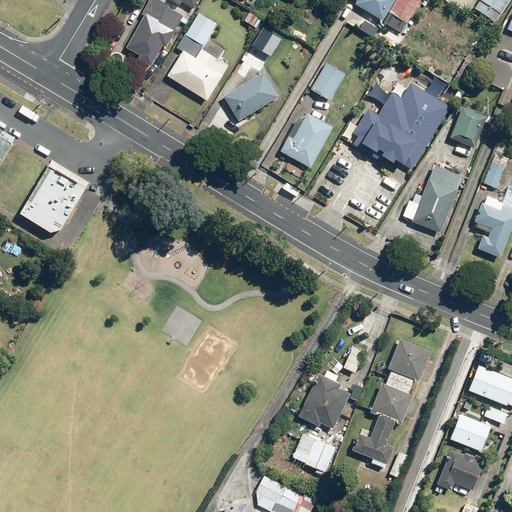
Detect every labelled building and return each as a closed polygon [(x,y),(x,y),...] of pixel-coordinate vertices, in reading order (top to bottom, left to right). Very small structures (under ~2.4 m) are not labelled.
[(169,7),(156,0),(148,0),(142,13),(144,14),(124,48),(138,56),(136,59),(149,67),(161,46),(165,48),(174,32),(174,31),(182,17),(167,9),(169,7)] [(198,0),(168,0),(178,6),(180,2),(193,9),(198,0)] [(394,0),(352,0),(356,2),(354,5),(381,22),(394,0)] [(406,24),(420,0),(396,0),(396,1),(388,13),(406,24)] [(510,0),(479,0),(473,10),(496,24),(510,0)] [(205,40),(215,25),(197,14),(176,48),(182,51),(166,77),(205,101),(227,67),(217,61),(223,51),(205,40)] [(361,21),(357,28),(371,36),(375,29),(361,21)] [(399,40),(393,36),(389,43),(395,47),(396,45),(399,46),(400,44),(398,42),(399,40)] [(252,47),(241,63),(260,73),(269,57),(252,47)] [(329,101),(344,75),(326,64),(310,90),(329,101)] [(390,72),(381,67),(375,77),(384,82),(390,72)] [(222,98),(238,123),(278,97),(263,73),(222,98)] [(411,170),(449,108),(409,84),(400,99),(391,93),(377,115),(367,109),(352,134),(357,137),(352,145),(359,150),(361,147),(374,154),(376,151),(382,154),(379,158),(391,164),(393,161),(401,166),(402,165),(411,170)] [(487,117),(462,107),(449,140),(473,150),(487,117)] [(309,169),(331,129),(306,115),(292,140),(287,138),(279,153),(309,169)] [(0,161),(11,145),(0,137),(0,161)] [(509,151),(495,147),(481,185),(495,190),(509,151)] [(83,190),(43,165),(15,211),(55,235),(83,190)] [(439,234),(461,178),(432,167),(417,205),(408,202),(402,217),(412,221),(411,223),(439,234)] [(499,259),(511,224),(511,207),(511,203),(511,186),(506,185),(499,205),(493,203),(492,208),(481,204),(471,229),(481,233),(475,250),(499,259)] [(0,248),(0,260),(3,263),(14,247),(5,241),(0,248)] [(429,353),(398,341),(387,370),(418,382),(429,353)] [(364,352),(351,347),(342,369),(354,375),(364,352)] [(511,379),(477,366),(467,392),(506,408),(507,406),(511,407),(511,379)] [(318,375),(297,417),(318,428),(320,424),(332,430),(350,395),(338,389),(339,386),(318,375)] [(412,397),(380,384),(369,413),(375,416),(376,414),(397,422),(396,424),(400,426),(412,397)] [(495,408),(488,406),(483,418),(503,425),(506,414),(502,413),(504,410),(495,407),(495,408)] [(482,423),(459,414),(449,441),(480,453),(491,424),(483,421),(482,423)] [(357,435),(351,451),(372,460),(370,464),(383,469),(384,465),(386,465),(393,449),(385,445),(394,422),(378,416),(369,439),(357,435)] [(324,473),(334,448),(314,440),(304,465),(324,473)] [(483,463),(448,450),(434,487),(450,493),(453,486),(472,493),(483,463)] [(399,479),(409,457),(398,453),(389,475),(399,479)] [(393,479),(389,476),(384,487),(393,491),(398,479),(393,479)] [(302,497),(263,477),(255,492),(257,505),(269,511),(310,511),(316,501),(304,494),(302,497)] [(475,511),(478,507),(466,502),(461,511),(475,511)] [(250,511),(248,503),(223,508),(223,511),(250,511)]
